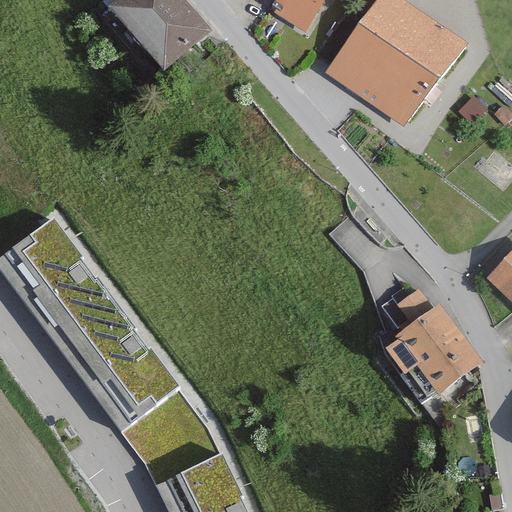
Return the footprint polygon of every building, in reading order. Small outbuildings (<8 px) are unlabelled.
[(208,32),(179,0),(117,0),(105,12),(160,74),(208,32)] [(271,0),(280,6),(274,14),(302,34),(325,0),(342,0),(350,5),(353,0),(357,0),(361,2),(362,0),(271,0)] [(465,44),(403,0),(379,0),(325,76),(403,131),(465,44)] [(511,87),(484,65),(476,74),(511,104),(511,87)] [(56,228),(19,256),(143,422),(181,395),(56,228)] [(511,250),(485,280),(511,305),(511,250)] [(430,309),(416,290),(395,306),(410,327),(393,339),(396,344),(383,354),(403,380),(406,378),(425,403),(479,364),(436,306),(430,309)] [(244,511),(219,461),(181,480),(197,511),(244,511)]
